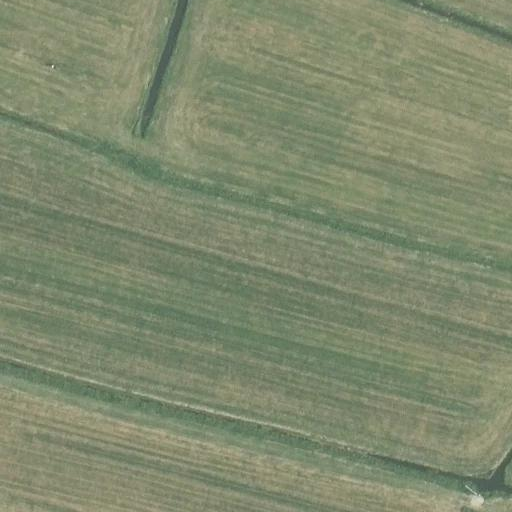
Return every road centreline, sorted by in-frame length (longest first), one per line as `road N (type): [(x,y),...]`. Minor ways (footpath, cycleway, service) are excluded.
road 1 (track): [(511,391),(0,263)]
road 2 (track): [(499,511),(0,382)]
